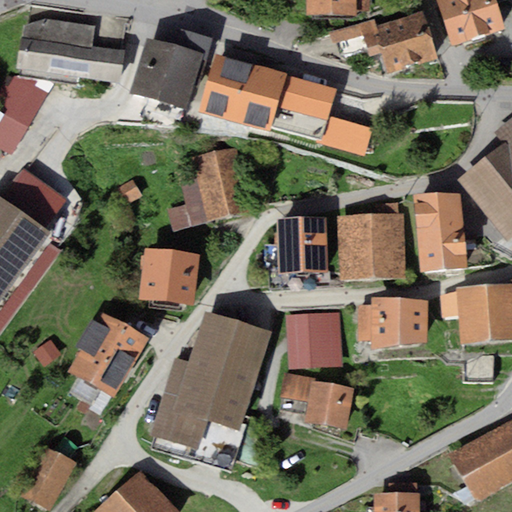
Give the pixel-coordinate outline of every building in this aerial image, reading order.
[(305,0),(306,15),(356,16),(356,11),(370,11),(370,0),(305,0)] [(495,0),(437,0),(452,46),(505,29),(495,0)] [(378,24),(376,17),(329,32),(333,45),(337,43),(341,56),(368,47),(371,55),(382,51),(388,71),(436,56),(422,10),(378,24)] [(46,19),(24,26),(18,68),(20,68),(78,76),(119,81),(124,50),(93,46),(96,25),(46,19)] [(165,41),(147,36),(130,93),(149,99),(183,108),(187,109),(202,59),(206,60),(213,38),(181,29),(180,35),(168,32),(165,41)] [(287,73),(215,52),(198,112),(270,133),(272,126),(287,74),(287,73)] [(78,76),(20,68),(19,77),(49,81),(77,85),(78,76)] [(337,88),(287,74),(272,126),(317,139),(321,140),(328,116),(337,88)] [(49,81),(19,77),(13,78),(9,87),(4,85),(0,93),(0,100),(3,104),(6,113),(29,127),(54,84),(49,81)] [(183,108),(149,99),(142,123),(178,127),(183,108)] [(29,127),(6,113),(0,122),(0,148),(12,155),(29,127)] [(500,144),(456,179),(506,242),(511,237),(511,115),(491,132),(500,144)] [(373,129),(328,116),(321,140),(317,139),(316,143),(365,157),(373,129)] [(196,177),(181,180),(187,206),(169,211),(174,232),(254,212),(238,145),(191,157),(196,177)] [(23,169),(2,197),(45,228),(66,200),(27,171),(23,169)] [(142,196),(132,180),(116,191),(126,207),(142,196)] [(461,192),(416,195),(421,271),(466,268),(461,192)] [(0,301),(51,232),(45,228),(2,197),(0,195),(0,301)] [(372,214),(337,216),(340,281),(406,278),(403,213),(399,213),(398,201),(376,203),(372,214)] [(327,217),(277,219),(277,231),(273,231),(274,243),(268,244),(269,273),(329,271),(327,217)] [(0,331),(58,252),(49,245),(0,312),(0,331)] [(200,255),(145,248),(139,299),(194,306),(200,255)] [(511,283),(457,289),(457,293),(442,296),(443,318),(460,316),(462,345),(511,339),(511,283)] [(372,304),(359,305),(359,333),(371,334),(371,350),(427,343),(429,300),(372,298),(372,304)] [(270,330),(205,310),(188,365),(174,361),(151,435),(155,436),(151,450),(232,475),(249,424),(242,421),(270,330)] [(147,338),(102,313),(98,321),(93,318),(77,346),(82,349),(69,372),(114,397),(147,338)] [(340,313),(286,316),(289,370),(343,367),(340,313)] [(62,355),(51,340),(33,353),(44,368),(62,355)] [(492,354),(464,354),(464,383),(493,382),(492,354)] [(317,379),(284,373),(280,398),(281,398),(279,411),(306,416),(305,421),(346,429),(354,389),(316,382),(317,379)] [(511,419),(450,454),(476,502),(511,481),(511,419)] [(76,462),(46,446),(20,494),(50,510),(76,462)] [(181,511),(141,467),(90,511),(181,511)] [(388,492),(374,492),(373,511),(419,511),(419,493),(416,493),(416,483),(388,483),(388,492)]
